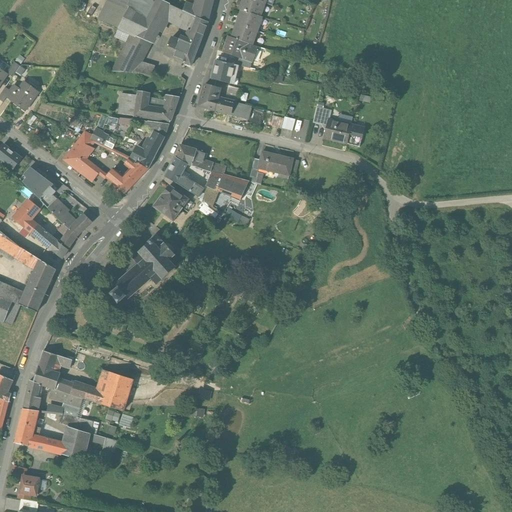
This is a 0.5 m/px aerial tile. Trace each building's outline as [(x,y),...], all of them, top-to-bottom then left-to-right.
[(108,0),(98,19),(118,29),(132,0),(108,0)] [(132,0),(118,29),(162,48),(163,45),(168,47),(171,39),(156,33),(164,19),(179,26),(181,22),(194,27),(192,33),(202,37),(208,23),(182,12),(167,5),(157,0),(132,0)] [(213,0),(197,0),(196,7),(211,11),(213,0)] [(264,4),(254,0),(243,0),(240,11),(241,11),(242,11),(259,17),(264,4)] [(211,11),(196,7),(186,3),(182,12),(208,23),(211,11)] [(259,17),(242,11),(241,11),(237,25),(256,32),(261,18),(259,17)] [(256,32),(237,25),(232,38),(247,44),(251,45),(256,32)] [(187,46),(171,39),(168,47),(164,56),(174,59),(181,62),(178,69),(188,73),(202,37),(192,33),(187,46)] [(131,35),(112,72),(139,74),(151,78),(155,66),(143,62),(153,44),(131,35)] [(232,38),(228,37),(223,53),(239,59),(241,59),(247,44),(232,38)] [(251,45),(247,44),(241,59),(251,62),(257,47),(251,45)] [(241,59),(239,59),(237,66),(250,69),(251,62),(241,59)] [(237,66),(215,61),(212,70),(209,70),(206,79),(216,81),(234,85),(237,66)] [(14,63),(6,74),(12,77),(19,67),(14,63)] [(283,77),(272,74),(270,81),(281,84),(283,77)] [(216,81),(206,79),(205,85),(214,88),(216,81)] [(39,93),(24,82),(11,101),(10,102),(25,112),(39,93)] [(214,88),(205,85),(199,107),(215,111),(218,98),(212,97),(212,94),(214,89),(214,88)] [(19,89),(13,86),(9,92),(6,97),(11,101),(19,89)] [(239,90),(229,87),(228,94),(237,96),(239,90)] [(4,89),(0,94),(0,100),(3,102),(6,97),(9,92),(4,89)] [(137,96),(124,94),(121,115),(147,119),(149,107),(147,107),(149,94),(137,92),(137,96)] [(165,110),(149,107),(147,119),(170,122),(176,104),(179,98),(168,96),(165,110)] [(234,102),(218,98),(215,111),(231,115),(234,102)] [(246,113),(237,111),(239,103),(234,102),(231,115),(245,118),(246,113)] [(331,112),(316,109),(313,122),(327,125),(328,120),(329,120),(331,112)] [(272,126),(294,130),(296,118),(274,114),(272,126)] [(329,120),(328,120),(327,125),(323,139),(347,144),(351,126),(329,120)] [(169,125),(145,121),(143,131),(153,132),(148,143),(159,148),(164,138),(169,125)] [(93,136),(91,140),(95,143),(111,151),(117,141),(103,134),(104,132),(97,129),(93,136)] [(92,147),(94,144),(95,143),(91,140),(93,136),(85,132),(63,161),(92,184),(99,175),(106,181),(108,179),(110,176),(87,159),(95,150),(92,147)] [(111,151),(95,143),(94,144),(129,161),(130,160),(111,151)] [(148,143),(144,151),(137,148),(130,160),(138,164),(148,169),(149,169),(159,148),(148,143)] [(1,149),(0,149),(0,158),(14,169),(21,160),(3,146),(1,149)] [(197,151),(180,146),(176,158),(187,165),(191,166),(197,151)] [(205,153),(197,151),(191,166),(201,170),(211,173),(223,176),(224,175),(226,168),(203,162),(205,153)] [(293,160),(262,152),(260,160),(258,169),(259,169),(289,176),(290,172),(293,160)] [(176,158),(165,178),(177,184),(189,192),(194,185),(184,178),(180,176),(183,172),(183,171),(187,165),(176,158)] [(254,159),(249,182),(255,184),(259,169),(258,169),(260,160),(254,159)] [(299,161),(293,160),(290,172),(296,173),(299,161)] [(138,164),(123,178),(119,175),(113,183),(124,194),(149,169),(148,169),(138,164)] [(52,185),(30,169),(20,181),(23,183),(41,201),(40,201),(48,210),(57,200),(47,192),(52,185)] [(110,176),(108,179),(113,183),(119,175),(114,172),(110,176)] [(249,182),(224,175),(223,176),(211,173),(205,187),(240,202),(249,182)] [(207,193),(195,185),(190,192),(203,201),(207,193)] [(168,187),(153,208),(173,222),(182,209),(186,212),(192,204),(168,187)] [(84,215),(77,222),(68,214),(69,212),(57,200),(48,210),(53,215),(64,225),(69,231),(76,238),(92,222),(84,215)] [(29,201),(13,219),(31,234),(38,226),(32,221),(40,210),(29,201)] [(207,203),(205,207),(202,204),(198,210),(212,221),(217,215),(213,213),(216,209),(207,203)] [(238,219),(240,213),(230,209),(228,215),(238,219)] [(69,231),(64,225),(58,231),(64,237),(72,244),(76,238),(69,231)] [(68,251),(38,226),(31,234),(62,259),(68,251)] [(20,248),(1,233),(0,234),(0,253),(12,262),(14,259),(13,258),(20,248)] [(156,235),(148,243),(149,244),(139,253),(138,253),(133,258),(138,265),(115,285),(118,288),(110,295),(118,304),(125,298),(127,300),(151,279),(156,285),(162,280),(163,280),(173,271),(174,271),(175,271),(176,270),(177,269),(176,268),(182,263),(174,255),(174,252),(174,250),(172,247),(170,246),(168,245),(165,245),(156,235)] [(56,270),(20,248),(13,258),(14,259),(34,272),(24,295),(41,303),(56,270)] [(24,295),(0,284),(0,321),(4,323),(12,303),(30,311),(28,316),(32,318),(34,313),(36,314),(41,303),(24,295)] [(59,345),(49,341),(44,351),(56,355),(59,345)] [(56,355),(44,351),(41,360),(56,365),(72,369),(90,375),(93,367),(56,355)] [(111,358),(109,365),(126,370),(128,363),(111,358)] [(56,365),(41,360),(34,382),(34,383),(40,385),(52,389),(56,390),(60,378),(61,375),(54,372),(56,365)] [(134,380),(104,370),(100,382),(107,384),(104,392),(60,378),(56,390),(69,395),(87,400),(124,412),(134,380)] [(13,381),(0,375),(0,399),(8,403),(10,395),(9,393),(13,381)] [(34,382),(30,381),(24,409),(34,411),(40,385),(34,383),(34,382)] [(56,390),(52,389),(50,396),(53,398),(67,402),(69,395),(56,390)] [(34,411),(24,409),(15,444),(29,447),(31,437),(39,439),(41,429),(34,427),(35,420),(37,411),(34,411)] [(121,420),(121,412),(108,412),(108,420),(121,420)] [(71,416),(63,414),(59,424),(69,427),(71,416)] [(93,422),(71,416),(69,427),(69,428),(90,434),(93,422)] [(108,434),(117,435),(117,425),(108,425),(108,434)] [(90,434),(69,428),(64,445),(39,439),(31,437),(29,447),(62,455),(100,466),(107,439),(90,434)] [(27,469),(14,466),(12,476),(23,478),(26,478),(27,469)] [(26,478),(23,478),(20,494),(20,495),(31,496),(36,497),(39,495),(40,491),(38,489),(39,480),(26,478)] [(37,511),(39,504),(21,501),(19,511),(37,511)]
